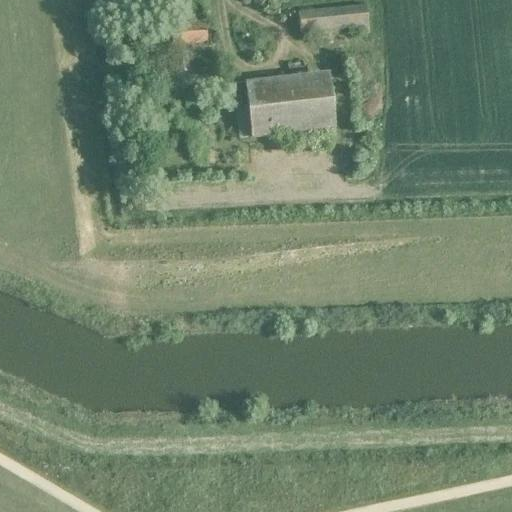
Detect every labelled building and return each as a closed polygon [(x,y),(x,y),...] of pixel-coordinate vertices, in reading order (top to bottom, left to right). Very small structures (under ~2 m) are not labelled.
[(359,38),(370,37),(367,9),(298,15),(300,35),(358,29),(359,38)] [(173,48),(208,45),(206,26),(171,29),(173,48)] [(182,83),(201,81),(201,73),(192,74),(190,56),(173,57),(175,76),(182,75),(182,83)] [(271,82),(246,85),(252,141),(277,138),(271,82)] [(196,89),(183,91),(184,97),(197,95),(196,89)]
